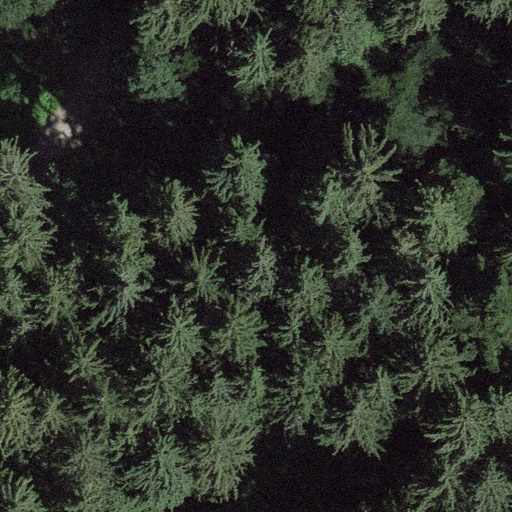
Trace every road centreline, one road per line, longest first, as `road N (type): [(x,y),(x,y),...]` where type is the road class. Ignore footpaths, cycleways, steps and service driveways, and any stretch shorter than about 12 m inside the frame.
road 1 (track): [(83,110),(374,230),(511,231)]
road 2 (track): [(0,199),(83,110),(157,0)]
road 3 (track): [(0,13),(126,46)]
